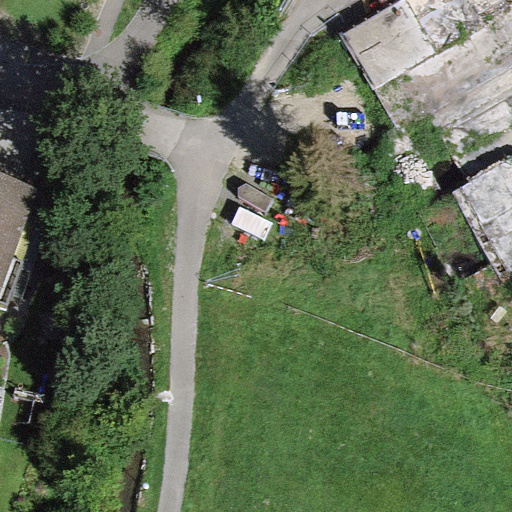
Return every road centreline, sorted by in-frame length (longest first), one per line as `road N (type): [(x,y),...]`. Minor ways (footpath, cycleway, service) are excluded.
road 1 (residential): [(207,147),(170,511)]
road 2 (residential): [(302,0),(247,108),(207,147)]
road 3 (residential): [(44,89),(207,147)]
road 4 (residential): [(165,0),(119,60),(44,89)]
